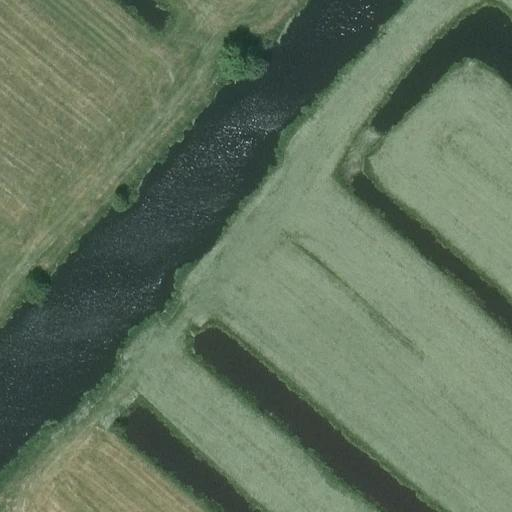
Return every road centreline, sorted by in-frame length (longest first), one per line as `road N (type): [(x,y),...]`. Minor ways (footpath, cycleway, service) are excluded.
road 1 (track): [(274,0),(225,32),(94,198),(0,298)]
road 2 (track): [(18,511),(266,230)]
